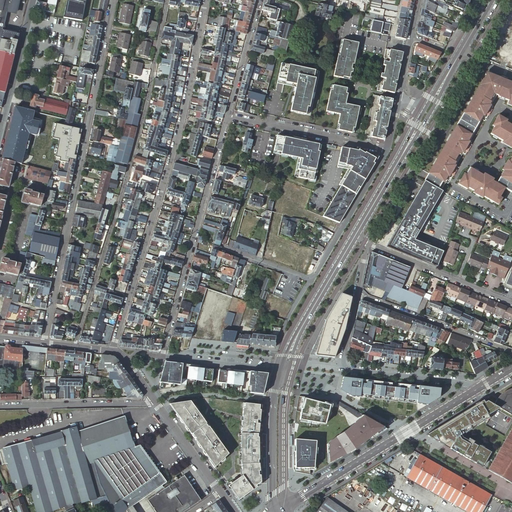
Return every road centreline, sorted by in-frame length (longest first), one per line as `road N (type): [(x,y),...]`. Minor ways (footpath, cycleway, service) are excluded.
road 1 (unclassified): [(205,0),(180,119),(112,351)]
road 2 (unclassified): [(73,346),(141,122),(166,0)]
road 3 (residential): [(42,343),(112,0)]
road 4 (residential): [(161,355),(228,115)]
road 5 (tertiary): [(284,511),(491,380)]
road 6 (residential): [(356,294),(511,353)]
road 7 (residential): [(228,115),(388,148)]
road 8 (residential): [(511,302),(367,243)]
road 9 (unclassified): [(0,405),(155,401)]
road 10 (residential): [(491,380),(338,369)]
road 11 (residential): [(311,280),(388,148)]
road 12 (secondary): [(279,368),(272,497),(284,511)]
road 13 (secondary): [(284,511),(289,369)]
road 14 (residential): [(0,128),(32,0)]
road 15 (secondary): [(354,235),(292,345)]
road 16 (unknown): [(447,106),(508,0)]
